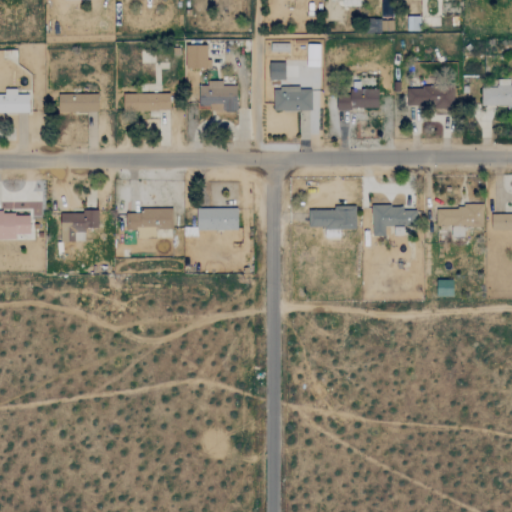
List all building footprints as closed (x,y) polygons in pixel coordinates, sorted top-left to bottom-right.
[(420,31),(419,15),(406,16),(406,31),(420,31)] [(319,45),(306,44),(306,67),(318,67),(319,45)] [(207,69),(206,46),(185,46),(185,69),(207,69)] [(285,63),(269,63),(269,79),(284,80),(285,63)] [(511,86),(509,86),(509,79),(497,79),(497,87),(481,87),(480,107),(511,107),(511,86)] [(236,110),(237,86),(222,86),(222,81),(207,81),(207,86),(197,86),(197,109),(236,110)] [(453,86),(406,87),(406,107),(453,106),(453,86)] [(273,88),(273,111),(311,110),(311,88),(273,88)] [(0,113),(28,113),(28,95),(16,95),(16,89),(4,89),(4,95),(0,95),(0,113)] [(336,109),(378,108),(377,89),(336,90),(336,109)] [(98,112),(98,94),(57,95),(58,113),(98,112)] [(170,94),(123,94),(123,111),(170,111),(170,94)] [(307,209),(307,226),(324,226),(324,236),(338,237),(338,229),(355,229),(355,205),(335,205),(335,209),(307,209)] [(371,235),(384,235),(384,226),(393,226),(393,235),(402,235),(402,225),(415,225),(415,206),(372,206),(371,235)] [(435,206),(436,224),(451,224),(451,236),(464,236),(464,227),(482,227),(482,206),(435,206)] [(237,229),(237,208),(196,207),(196,229),(237,229)] [(171,209),(126,210),(126,229),(136,229),(136,237),(155,237),(155,228),(171,228),(171,209)] [(97,210),(59,212),(60,241),(84,240),(84,227),(98,227),(97,210)] [(0,238),(15,239),(15,233),(29,234),(29,213),(0,212),(0,238)] [(511,213),(491,213),(491,228),(511,228),(511,213)] [(453,280),(436,279),(435,295),(452,295),(453,280)]
